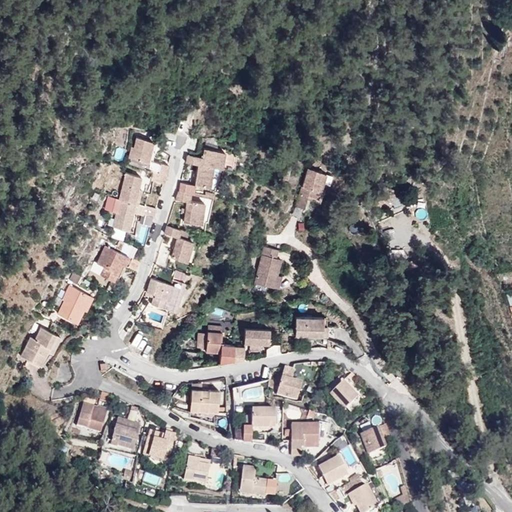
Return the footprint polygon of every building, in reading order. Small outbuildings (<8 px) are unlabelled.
[(166,179),(168,170),(155,167),(150,166),(154,146),(142,143),(139,152),(136,150),(132,161),(143,164),(140,172),(154,175),(166,179)] [(150,166),(155,167),(160,148),(154,146),(150,166)] [(219,170),(223,171),(226,154),(207,151),(205,159),(191,157),(189,166),(196,167),(219,170)] [(193,188),(180,186),(177,195),(190,197),(194,197),(195,189),(215,192),(219,170),(196,167),(193,188)] [(140,172),(130,170),(128,178),(143,181),(137,206),(145,209),(152,184),(154,175),(140,172)] [(163,186),(166,179),(154,175),(152,184),(163,186)] [(324,179),(306,175),(295,213),(304,216),(307,203),(316,205),(324,179)] [(120,201),(120,202),(137,206),(143,181),(128,178),(122,197),(120,201)] [(387,206),(394,209),(399,200),(385,194),(377,212),(382,214),(387,206)] [(189,208),(190,197),(177,195),(174,206),(183,207),(181,227),(203,230),(205,209),(189,208)] [(371,198),(359,202),(363,212),(375,206),(371,198)] [(137,206),(120,202),(117,212),(112,210),(107,227),(128,233),(134,215),(140,217),(153,221),(156,212),(145,209),(137,206)] [(391,218),(394,209),(387,206),(382,214),(391,218)] [(134,215),(128,233),(135,235),(140,217),(134,215)] [(180,234),(166,230),(160,249),(168,251),(167,260),(190,266),(196,246),(178,241),(180,234)] [(275,266),(278,254),(267,251),(257,291),(274,294),(277,282),(281,267),(275,266)] [(124,260),(102,252),(94,271),(103,275),(100,282),(118,289),(121,279),(117,277),(124,260)] [(125,271),(135,275),(138,265),(130,261),(125,271)] [(410,268),(399,274),(403,279),(413,274),(410,268)] [(167,283),(150,277),(144,294),(151,297),(150,303),(174,312),(182,283),(169,278),(167,283)] [(277,282),(274,294),(280,295),(283,283),(277,282)] [(79,311),(87,297),(69,288),(61,302),(64,304),(57,316),(71,325),(79,311)] [(92,300),(87,297),(79,311),(84,314),(92,300)] [(88,323),(82,332),(93,337),(97,329),(88,323)] [(315,341),(315,323),(288,323),(289,341),(315,341)] [(44,356),(54,338),(39,331),(33,343),(27,341),(17,359),(36,370),(44,356)] [(269,331),(245,332),(244,346),(269,346),(269,331)] [(59,341),(54,338),(44,356),(49,359),(59,341)] [(222,359),(222,367),(233,363),(233,350),(223,351),(223,340),(209,340),(208,359),(222,359)] [(233,350),(233,363),(245,361),(245,350),(233,350)] [(54,387),(66,393),(72,382),(60,376),(54,387)] [(291,380),(282,377),(275,399),(293,405),(298,389),(289,387),(291,380)] [(352,392),(360,385),(354,379),(347,386),(352,392)] [(235,402),(267,400),(266,385),(234,387),(235,402)] [(360,401),(352,392),(347,386),(342,389),(355,405),(360,401)] [(201,387),(191,389),(190,401),(207,402),(208,394),(201,393),(201,387)] [(344,416),(355,405),(342,389),(330,400),(344,416)] [(107,404),(109,397),(100,394),(97,401),(107,404)] [(207,402),(190,401),(189,416),(218,417),(220,395),(208,394),(207,402)] [(105,413),(107,404),(97,401),(95,410),(105,413)] [(99,435),(105,413),(95,410),(94,413),(81,409),(76,429),(99,435)] [(271,430),(272,421),(272,412),(248,410),(248,429),(271,430)] [(272,421),(280,421),(281,413),(272,412),(272,421)] [(128,423),(136,425),(138,417),(131,415),(128,423)] [(138,426),(136,425),(128,423),(115,421),(111,443),(119,445),(118,447),(133,450),(138,426)] [(313,427),(286,426),(286,457),(295,458),(295,449),(313,451),(313,427)] [(240,444),(247,444),(248,429),(239,429),(240,444)] [(378,437),(376,431),(359,438),(368,459),(384,452),(378,437)] [(165,448),(148,446),(145,464),(165,468),(166,461),(173,462),(177,437),(166,435),(166,440),(165,448)] [(149,437),(148,446),(165,448),(166,440),(149,437)] [(100,463),(131,469),(134,455),(103,449),(100,463)] [(216,464),(217,456),(208,454),(207,463),(216,464)] [(338,461),(316,471),(325,489),(346,480),(338,461)] [(194,473),(196,465),(183,463),(181,484),(203,487),(205,475),(194,473)] [(206,466),(196,465),(194,473),(205,475),(206,466)] [(265,499),(267,485),(254,484),(254,473),(243,472),(241,497),(265,499)] [(362,494),(357,483),(339,491),(344,501),(362,494)] [(278,486),(267,485),(265,499),(276,500),(278,486)] [(370,511),(362,494),(344,501),(349,511),(370,511)]
